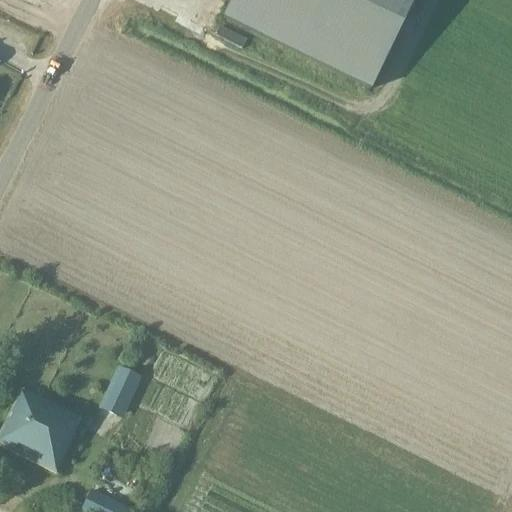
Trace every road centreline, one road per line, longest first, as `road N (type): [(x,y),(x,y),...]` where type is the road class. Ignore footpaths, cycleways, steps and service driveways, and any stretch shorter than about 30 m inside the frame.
road 1 (track): [(424,0),(375,100),(352,102),(207,41),(184,16),(182,0)]
road 2 (unclassified): [(0,172),(85,0)]
